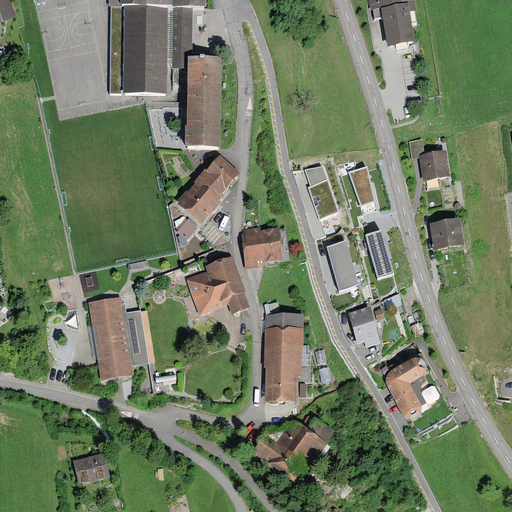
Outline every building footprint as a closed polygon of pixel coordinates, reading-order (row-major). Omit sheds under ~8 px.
[(7,0),(0,0),(0,15),(12,10),(7,0)] [(186,150),(220,150),(222,61),(192,60),(192,9),(207,9),(206,0),(120,0),(120,6),(111,6),(109,96),(167,98),(168,67),(188,68),(186,150)] [(407,46),(415,45),(410,15),(417,14),(414,0),(368,0),(371,12),(374,12),(375,21),(383,19),(388,50),(396,48),(401,47),(407,46)] [(169,139),(170,147),(180,146),(179,138),(169,139)] [(419,155),(424,154),(422,140),(409,142),(413,160),(420,158),(419,155)] [(491,147),(468,150),(472,181),(483,180),(495,178),(491,147)] [(424,154),(419,155),(420,158),(424,181),(451,177),(446,151),(424,154)] [(237,174),(218,159),(195,185),(214,201),(237,174)] [(368,169),(348,173),(360,206),(375,204),(368,169)] [(338,215),(327,183),(309,190),(320,221),(338,215)] [(198,224),(216,204),(195,185),(177,206),(198,224)] [(179,244),(196,226),(182,215),(173,221),(179,244)] [(461,218),(431,223),(435,250),(465,245),(461,218)] [(241,234),(245,267),(261,265),(260,261),(279,258),(275,230),(241,234)] [(395,276),(384,237),(368,241),(379,280),(395,276)] [(358,288),(346,246),(329,250),(341,293),(358,288)] [(231,312),(246,307),(228,260),(207,268),(209,273),(188,281),(201,314),(228,304),(231,312)] [(103,377),(128,373),(116,300),(91,304),(103,377)] [(370,310),(349,315),(356,343),(377,338),(370,310)] [(149,311),(129,313),(135,367),(155,364),(149,311)] [(265,402),(292,403),(295,319),(268,318),(265,402)] [(419,359),(384,377),(406,422),(422,414),(407,385),(427,375),(419,359)] [(255,452),(295,483),(327,440),(297,420),(278,445),(267,436),(255,452)] [(74,462),(79,485),(107,480),(102,457),(74,462)]
